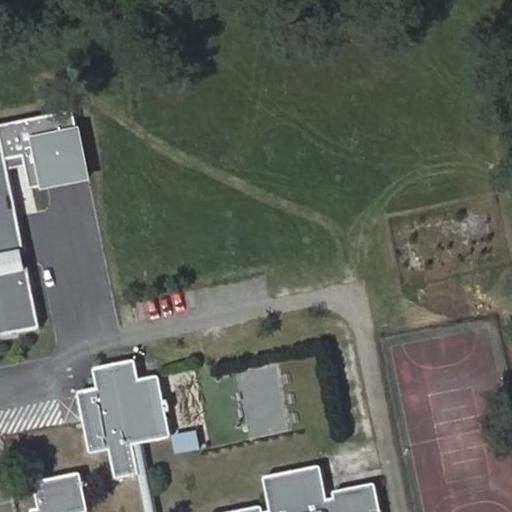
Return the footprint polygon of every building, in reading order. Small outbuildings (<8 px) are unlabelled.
[(3,125),(0,125),(0,337),(45,331),(3,125)] [(152,376),(148,359),(147,359),(145,358),(112,361),(110,361),(108,364),(108,366),(109,381),(98,382),(94,383),(92,383),(91,385),(90,387),(96,445),(97,447),(100,448),(102,448),(105,448),(117,446),(119,464),(119,469),(120,473),(121,475),(123,476),(138,473),(146,511),(158,511),(150,472),(160,471),(162,468),(162,466),(160,441),(166,440),(152,376)] [(152,376),(166,440),(174,440),(176,439),(178,438),(178,436),(178,434),(177,412),(178,412),(177,399),(174,399),(173,379),(172,376),(170,375),(152,376)] [(382,511),(378,487),(376,486),(374,485),(345,489),(339,490),(338,496),(331,497),(326,469),(325,467),(324,465),(322,465),(274,472),(271,475),(269,475),(268,477),(269,480),(273,509),(267,509),(266,508),(263,506),(259,506),(219,511),(382,511)] [(72,511),(73,510),(87,508),(91,506),(92,504),(87,470),(84,468),(81,468),(48,472),(42,473),(41,475),(41,477),(43,501),(39,502),(37,503),(37,504),(36,511),(72,511)]
